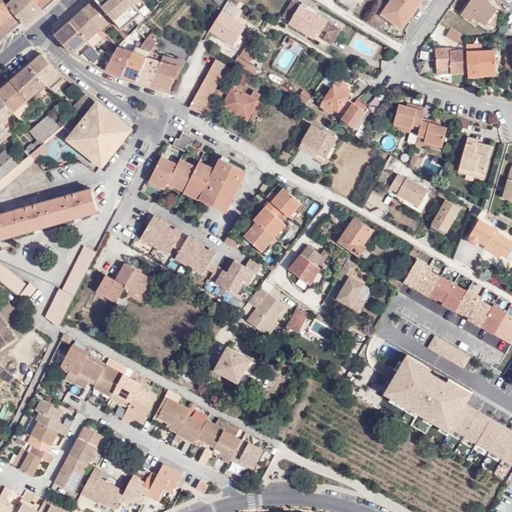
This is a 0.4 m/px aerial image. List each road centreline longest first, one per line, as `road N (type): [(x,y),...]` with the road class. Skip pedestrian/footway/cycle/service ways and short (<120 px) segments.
road 1 (residential): [(171,119),(336,197),(511,297)]
road 2 (residential): [(235,504),(228,480),(97,418),(79,423),(45,484),(0,468)]
road 3 (residential): [(449,0),(418,41),(410,70),(417,80),(511,107)]
road 4 (tertiary): [(355,511),(306,499),(235,504)]
road 5 (residential): [(76,66),(138,122),(155,129),(171,119)]
